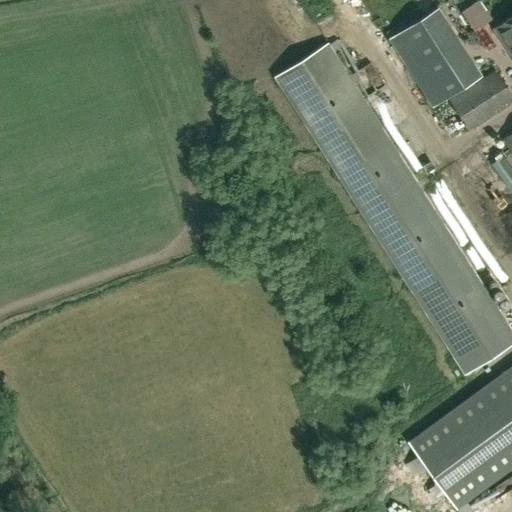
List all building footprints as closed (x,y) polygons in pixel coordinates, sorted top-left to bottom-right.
[(432,104),(480,74),(437,7),(390,36),(432,104)] [(511,15),(493,27),(511,55),(511,15)] [(511,343),(511,328),(392,142),(327,40),(274,73),(464,374),(511,343)] [(468,129),(511,101),(511,96),(495,69),(449,98),(468,129)] [(511,150),(511,131),(503,138),(511,150)] [(504,174),(491,182),(498,193),(511,185),(504,174)] [(457,508),(511,467),(511,365),(408,442),(457,508)]
